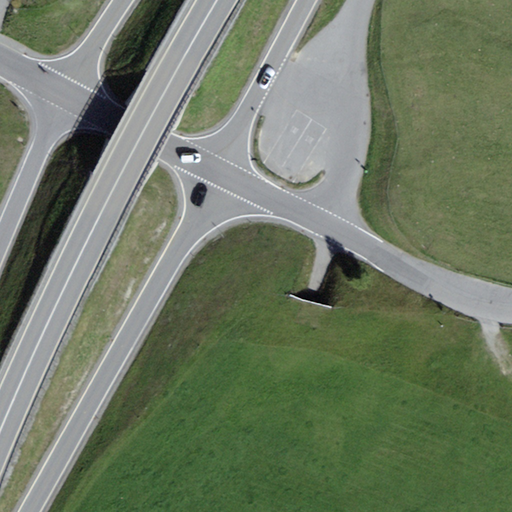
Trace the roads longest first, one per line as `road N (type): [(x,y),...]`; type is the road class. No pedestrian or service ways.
road 1 (primary): [(219,0),(112,193),(0,431)]
road 2 (primary): [(30,511),(219,172)]
road 3 (unclassified): [(219,172),(438,285),(511,305)]
road 4 (primary): [(219,172),(305,0)]
road 5 (tertiary): [(219,172),(64,94)]
road 6 (primary): [(64,94),(0,247)]
